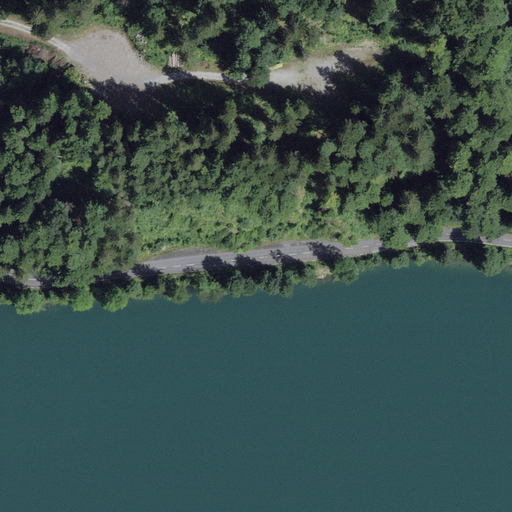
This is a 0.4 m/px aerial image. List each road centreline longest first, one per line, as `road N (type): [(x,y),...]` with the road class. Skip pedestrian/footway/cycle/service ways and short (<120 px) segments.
road 1 (tertiary): [(0,271),(69,278),(416,237),(511,240)]
road 2 (track): [(309,74),(197,73),(130,83),(0,22)]
